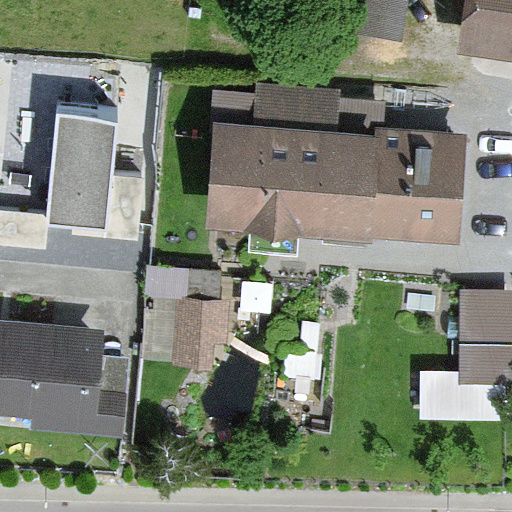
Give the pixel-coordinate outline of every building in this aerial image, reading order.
[(404,38),(409,0),(322,0),(318,26),(404,38)] [(511,0),(465,0),(460,44),(511,51),(511,0)] [(384,99),(215,90),(209,224),(462,237),(468,127),(382,123),(384,99)] [(121,100),(57,97),(53,202),(79,203),(78,224),(136,226),(139,164),(119,163),(121,100)] [(0,234),(47,241),(52,208),(0,200),(0,234)] [(511,289),(463,289),(463,371),(418,371),(417,419),(511,419),(511,289)] [(226,374),(232,303),(181,298),(175,369),(226,374)] [(106,331),(0,319),(0,321),(0,407),(33,411),(31,425),(121,435),(129,362),(103,360),(106,331)]
